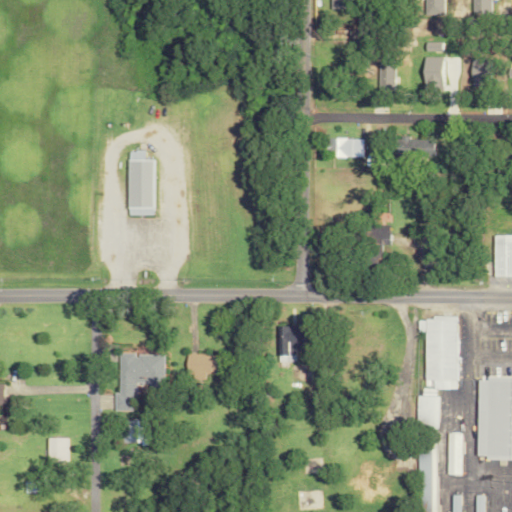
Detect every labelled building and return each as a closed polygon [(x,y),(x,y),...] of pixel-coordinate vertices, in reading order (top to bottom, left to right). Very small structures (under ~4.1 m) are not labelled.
[(328,0),(328,7),(346,8),(346,0),(328,0)] [(393,64),(377,65),(377,90),(393,90),(393,64)] [(398,155),(433,156),(433,138),(399,137),(398,155)] [(363,155),(362,138),(324,138),(325,156),(363,155)] [(151,159),(143,159),(142,150),(126,150),(127,215),(151,214),(151,159)] [(389,226),(373,226),(373,242),(389,243),(389,226)] [(511,234),(492,235),(492,276),(511,276),(511,234)] [(454,389),(455,319),(424,319),(423,392),(414,392),(414,425),(435,425),(435,388),(454,389)] [(294,350),(304,350),(303,325),(276,326),(277,362),(294,361),(294,350)] [(162,354),(133,354),(133,352),(117,352),(117,393),(112,393),(112,410),(129,410),(129,397),(135,397),(135,382),(149,382),(149,386),(162,386),(162,354)] [(183,379),(204,380),(204,374),(214,374),(214,354),(184,354),(183,379)] [(475,380),(474,457),(511,457),(511,377),(484,377),(484,380),(475,380)] [(121,443),(144,442),(144,421),(121,421),(121,443)] [(459,433),(446,433),(444,474),(458,474),(459,433)] [(44,461),(62,462),(63,437),(45,437),(44,461)] [(432,511),(433,441),(417,441),(417,511),(432,511)] [(353,490),(386,502),(391,489),(379,485),(383,474),(361,466),(353,490)] [(21,493),(41,492),(40,481),(21,481),(21,493)]
